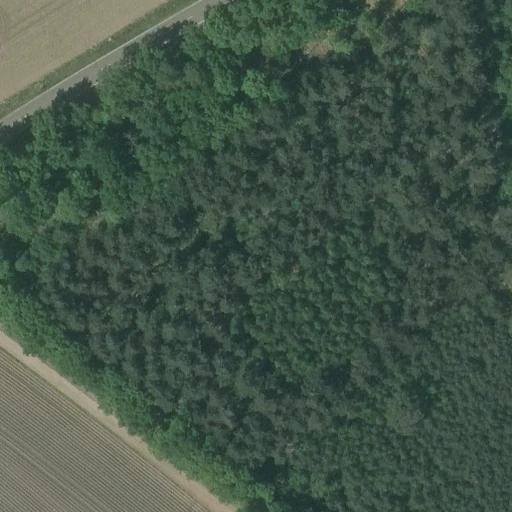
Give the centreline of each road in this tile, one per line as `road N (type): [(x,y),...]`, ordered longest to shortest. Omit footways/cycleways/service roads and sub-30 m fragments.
road 1 (track): [(210,511),(0,341)]
road 2 (unclassified): [(0,127),(205,0)]
